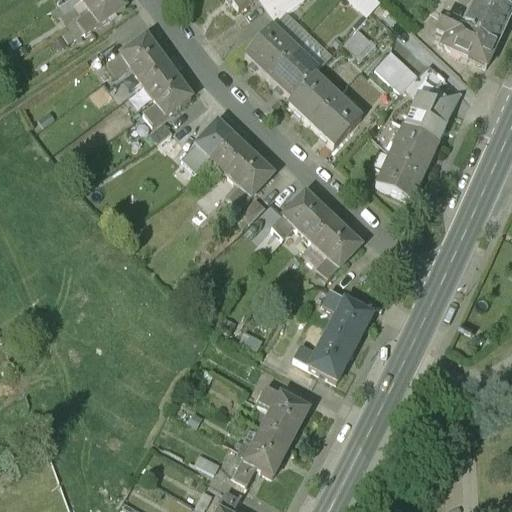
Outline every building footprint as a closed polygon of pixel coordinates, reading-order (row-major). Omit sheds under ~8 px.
[(124,11),(116,0),(77,0),(89,16),(97,29),(124,11)] [(225,0),(238,17),(260,0),(225,0)] [(379,8),(369,0),(343,0),(366,22),(379,8)] [(453,1),(451,0),(432,0),(424,13),(438,22),(453,1)] [(511,16),(475,0),(474,0),(460,32),(458,36),(494,52),(511,16)] [(89,16),(75,26),(83,38),(97,29),(89,16)] [(494,52),(458,36),(460,32),(440,23),(433,38),(443,43),(441,50),(441,53),(443,55),(466,65),(467,61),(486,69),(494,52)] [(347,48),(364,65),(381,49),(363,31),(347,48)] [(293,54),(270,32),(244,60),(267,82),(293,54)] [(190,103),(145,42),(118,61),(127,73),(155,110),(163,122),(190,103)] [(316,76),(293,54),(267,82),(290,104),(312,80),(316,76)] [(404,98),(422,79),(394,54),(376,73),(404,98)] [(118,61),(106,70),(114,82),(127,73),(118,61)] [(336,102),(312,80),(290,104),(286,109),(310,131),(336,102)] [(458,98),(442,83),(434,92),(435,93),(450,106),(458,98)] [(450,106),(435,93),(425,104),(434,109),(431,115),(445,121),(452,109),(450,106)] [(425,104),(416,100),(402,132),(436,149),(444,132),(445,121),(431,115),(434,109),(425,104)] [(336,102),(310,131),(333,153),(360,125),(336,102)] [(155,110),(142,120),(151,132),(163,122),(155,110)] [(230,142),(215,128),(194,152),(204,162),(208,165),(230,142)] [(436,149),(402,132),(388,162),(423,178),(436,149)] [(230,142),(208,165),(221,178),(243,154),(230,142)] [(194,152),(178,168),(189,178),(204,162),(194,152)] [(243,154),(221,178),(239,194),(250,204),(271,181),(243,154)] [(423,178),(388,162),(375,191),(410,207),(423,178)] [(250,204),(239,194),(227,206),(238,216),(250,204)] [(303,199),(281,222),(292,233),(326,264),(337,275),(359,252),(303,199)] [(292,233),(281,222),(270,234),(281,244),(292,233)] [(326,264),(315,276),(326,286),(337,275),(326,264)] [(341,305),(327,298),(320,311),(334,318),(341,305)] [(314,359),(307,372),(335,387),(370,320),(341,305),(334,318),(314,359)] [(314,359),(299,351),(292,365),(307,372),(314,359)] [(279,400),(264,392),(257,405),(272,413),(279,400)] [(243,467),(243,468),(255,474),(271,483),(307,415),(279,400),(272,413),(243,467)] [(242,466),(233,483),(247,490),(255,474),(243,468),(243,467),(242,466)] [(235,511),(239,504),(226,497),(217,511),(235,511)]
